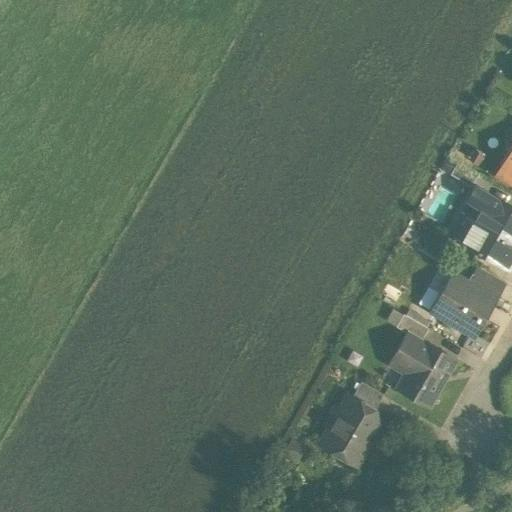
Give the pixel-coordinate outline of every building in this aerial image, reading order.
[(511,153),(500,174),(511,180),(511,153)] [(477,175),(456,163),(449,174),(470,186),(477,175)] [(484,193),(475,188),(467,200),(477,206),(484,193)] [(511,208),(484,193),(477,206),(469,220),(483,228),(471,248),(475,251),(507,269),(509,270),(511,264),(511,208)] [(507,269),(475,251),(469,261),(478,267),(501,280),(507,269)] [(501,280),(478,267),(469,282),(492,295),(501,280)] [(469,282),(455,274),(433,312),(469,333),(492,295),(469,282)] [(426,310),(411,301),(403,314),(418,323),(426,310)] [(418,323),(403,314),(395,327),(405,332),(406,331),(421,339),(427,328),(418,323)] [(421,339),(406,331),(405,332),(393,354),(409,364),(395,387),(428,406),(455,359),(421,339)] [(383,394),(360,381),(351,397),(370,408),(369,408),(373,411),(383,394)] [(351,397),(348,396),(342,407),(336,408),(327,424),(328,430),(322,441),(324,446),(334,452),(339,450),(357,461),(369,440),(366,438),(373,425),(363,419),(369,408),(370,408),(351,397)]
